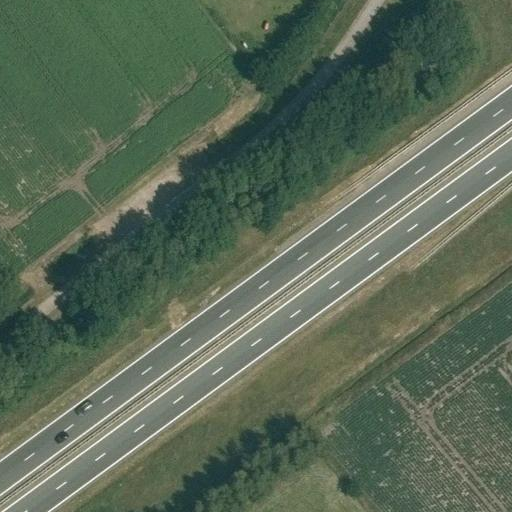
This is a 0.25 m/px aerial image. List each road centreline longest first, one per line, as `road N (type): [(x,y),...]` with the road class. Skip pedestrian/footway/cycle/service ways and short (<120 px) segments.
road 1 (trunk): [(511,105),(0,480)]
road 2 (trunk): [(27,511),(511,157)]
road 3 (unclassified): [(0,341),(260,140),(326,76),(376,0)]
